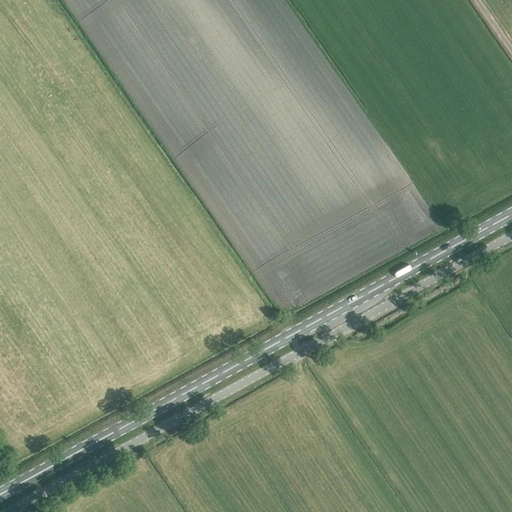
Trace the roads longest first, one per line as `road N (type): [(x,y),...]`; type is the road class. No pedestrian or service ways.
road 1 (primary): [(511,214),(0,494)]
road 2 (unclassified): [(8,511),(511,236)]
